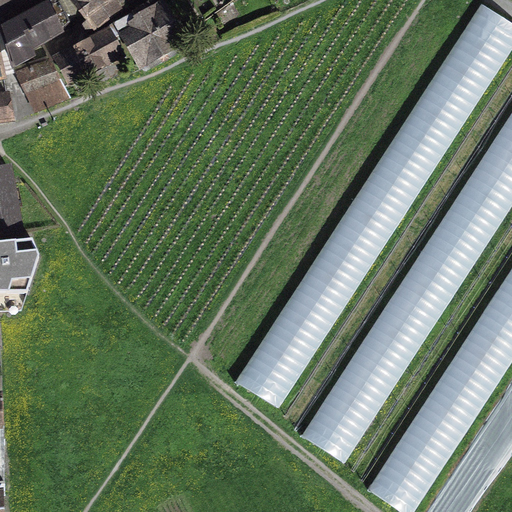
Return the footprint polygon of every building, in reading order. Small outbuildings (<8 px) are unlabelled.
[(0,0),(0,18),(33,0),(0,0)] [(34,52),(65,34),(62,29),(70,23),(59,0),(55,0),(50,3),(49,2),(2,28),(15,69),(37,58),(34,52)] [(68,0),(94,32),(123,11),(115,0),(68,0)] [(140,72),(189,46),(163,0),(135,17),(134,14),(113,25),(140,72)] [(138,0),(115,0),(123,11),(138,0)] [(511,52),(511,26),(479,5),(232,383),(277,412),(511,52)] [(107,29),(53,57),(68,88),(125,61),(107,29)] [(0,94),(8,93),(6,82),(8,81),(0,45),(0,94)] [(36,115),(70,99),(53,57),(15,74),(36,115)] [(0,124),(15,123),(10,93),(8,93),(0,94),(0,124)] [(511,207),(511,109),(300,435),(345,464),(511,207)] [(0,236),(25,233),(12,167),(0,168),(0,236)] [(0,311),(23,312),(41,258),(33,241),(0,243),(0,311)] [(420,511),(511,371),(511,273),(371,490),(404,511),(420,511)]
